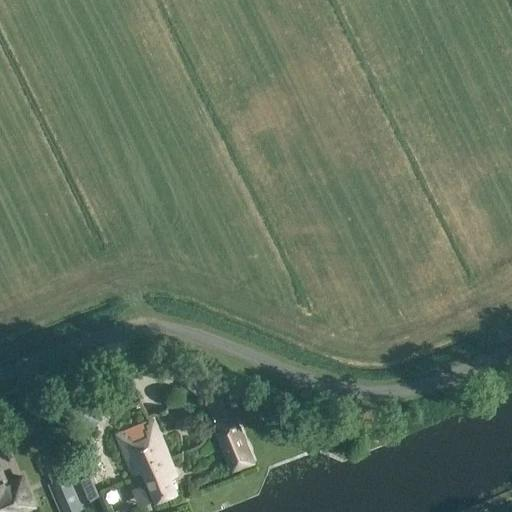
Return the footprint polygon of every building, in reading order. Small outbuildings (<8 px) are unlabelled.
[(231,469),(252,460),(245,444),(232,415),(229,416),(214,422),(212,423),(231,469)] [(175,493),(169,478),(175,475),(154,419),(116,433),(132,474),(142,470),(154,501),(175,493)] [(77,452),(61,459),(80,502),(96,496),(77,452)] [(61,459),(44,466),(51,481),(47,483),(58,510),(80,502),(61,459)] [(0,511),(12,511),(32,504),(20,476),(0,485),(0,483),(0,511)]
